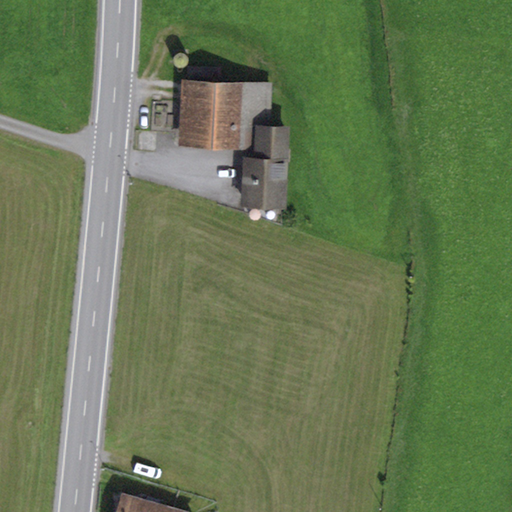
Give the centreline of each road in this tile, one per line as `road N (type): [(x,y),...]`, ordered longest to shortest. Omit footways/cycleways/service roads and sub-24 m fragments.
road 1 (secondary): [(110,155),(74,511)]
road 2 (secondary): [(119,0),(110,155)]
